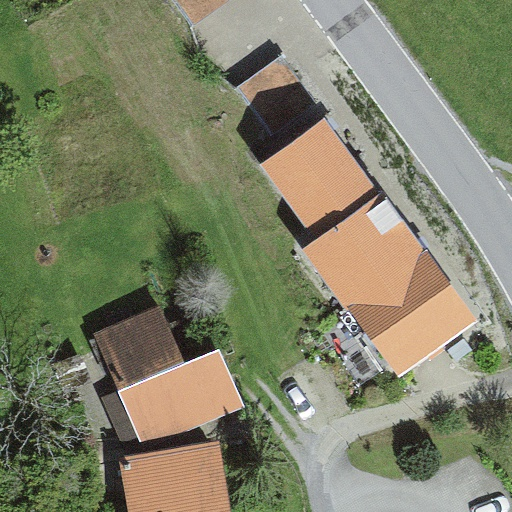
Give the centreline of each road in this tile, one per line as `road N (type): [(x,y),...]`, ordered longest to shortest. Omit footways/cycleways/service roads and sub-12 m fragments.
road 1 (tertiary): [(511,248),(329,0)]
road 2 (residential): [(326,511),(321,470),(358,427),(511,389)]
